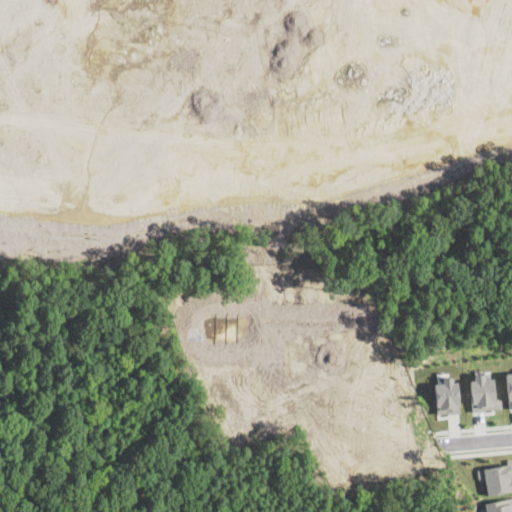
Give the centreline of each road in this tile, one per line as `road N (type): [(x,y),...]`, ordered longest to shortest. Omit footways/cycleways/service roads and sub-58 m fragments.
road 1 (residential): [(278,197),(283,311),(343,459),(440,444)]
road 2 (residential): [(226,159),(250,193),(278,197),(310,175),(315,149),(304,123),(266,108),(231,131),(226,159)]
road 3 (residential): [(227,144),(0,141)]
road 4 (residential): [(315,149),(511,130)]
road 5 (residential): [(266,108),(238,41),(183,0)]
road 6 (residential): [(414,0),(416,139)]
